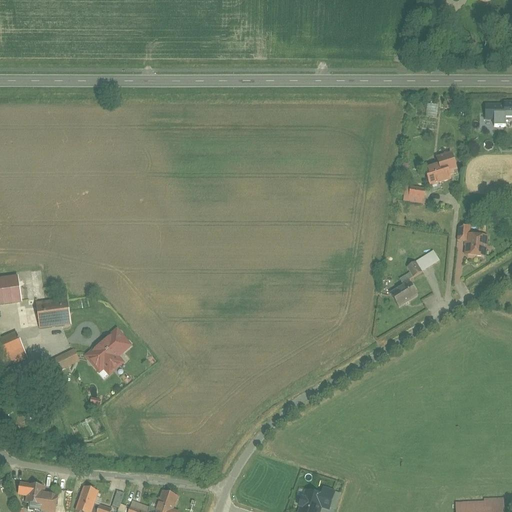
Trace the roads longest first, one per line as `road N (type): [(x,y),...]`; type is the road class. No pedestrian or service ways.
road 1 (secondary): [(0,83),(511,82)]
road 2 (residential): [(511,273),(290,407),(249,446),(218,498)]
road 3 (residential): [(218,498),(206,488),(0,458)]
